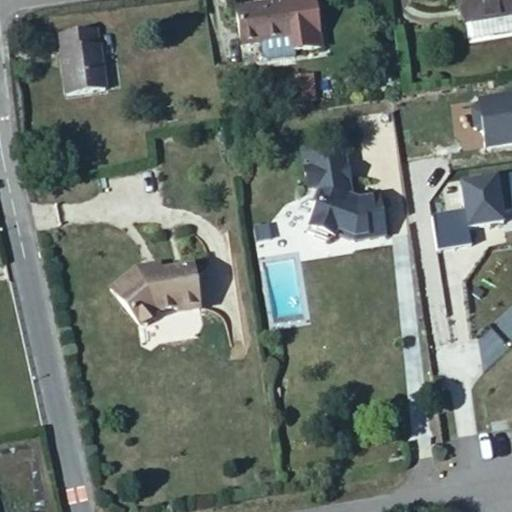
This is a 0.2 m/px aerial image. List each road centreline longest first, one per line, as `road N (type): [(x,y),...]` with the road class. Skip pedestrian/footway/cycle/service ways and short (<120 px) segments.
road 1 (residential): [(76,511),(0,137)]
road 2 (residential): [(506,479),(320,511)]
